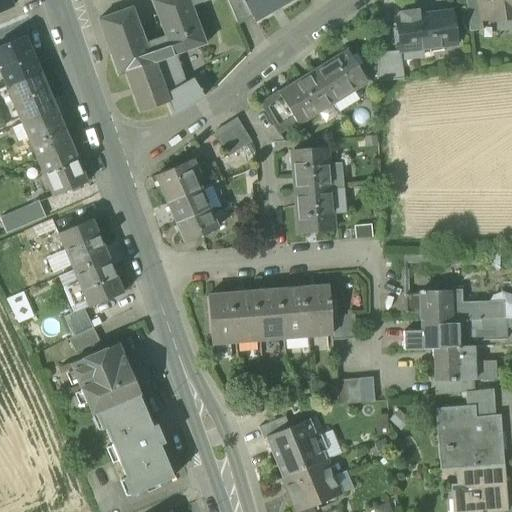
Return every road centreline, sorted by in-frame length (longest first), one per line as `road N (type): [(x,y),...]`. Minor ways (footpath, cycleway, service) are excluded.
road 1 (tertiary): [(153,278),(237,511)]
road 2 (residential): [(374,254),(417,179),(444,166),(511,165)]
road 3 (tertiary): [(57,0),(116,171)]
road 4 (residential): [(230,95),(263,145),(274,261)]
road 5 (residential): [(230,95),(363,0)]
road 6 (residential): [(116,171),(230,95)]
road 7 (residential): [(153,278),(274,261)]
